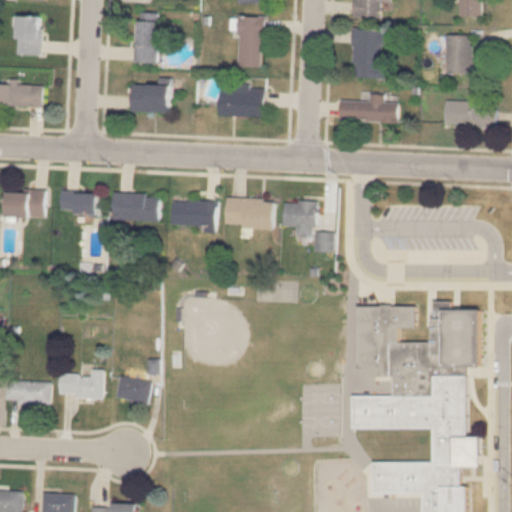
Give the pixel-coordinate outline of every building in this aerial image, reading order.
[(356,0),(356,16),(383,16),(383,0),(356,0)] [(460,0),(460,15),(487,15),(486,0),(460,0)] [(18,9),(16,52),(43,53),(43,41),(45,9),(18,9)] [(157,62),(159,13),(137,12),(135,61),(157,62)] [(265,66),(265,15),(240,15),(239,66),(265,66)] [(353,76),(381,77),(382,45),(391,45),(391,28),(354,27),(353,76)] [(482,75),(482,57),(473,57),(473,34),(449,34),(449,75),(482,75)] [(0,81),(0,103),(37,105),(43,105),(46,81),(0,81)] [(133,111),(172,111),(172,83),(165,83),(134,83),(133,111)] [(220,115),(265,116),(266,85),(236,84),(236,89),(221,89),(220,115)] [(341,120),(400,122),(401,102),(386,101),(387,94),(371,93),(371,101),(342,100),(341,120)] [(476,100),(446,100),(446,125),(498,126),(498,108),(476,107),(476,100)] [(7,215),(47,216),(47,189),(8,189),(7,215)] [(99,191),(63,191),(63,213),(99,213),(99,191)] [(115,218),(160,218),(160,193),(115,192),(115,218)] [(276,199),(228,197),(227,225),(275,227),(276,199)] [(218,200),(175,198),(174,224),(217,226),(218,200)] [(336,231),(317,231),(317,200),(286,200),(286,225),(298,225),(297,233),(316,233),(316,250),(336,251),(336,231)] [(465,511),(467,465),(482,466),(483,439),(474,435),(478,309),(438,308),(439,312),(436,316),(435,342),(402,341),(402,327),(418,328),(419,306),(361,304),(359,363),(395,380),(395,395),(356,394),(355,426),(436,429),(435,462),(376,460),(375,492),(425,494),(424,511),(465,511)] [(105,369),(93,369),(93,373),(62,373),(62,396),(105,397),(105,369)] [(118,398),(150,403),(153,381),(121,376),(118,398)] [(53,381),(8,380),(8,402),(53,403),(53,381)] [(0,511),(23,511),(23,490),(0,489),(0,511)] [(44,511),(76,511),(76,493),(44,493),(44,511)] [(138,511),(139,505),(94,503),(94,511),(138,511)]
